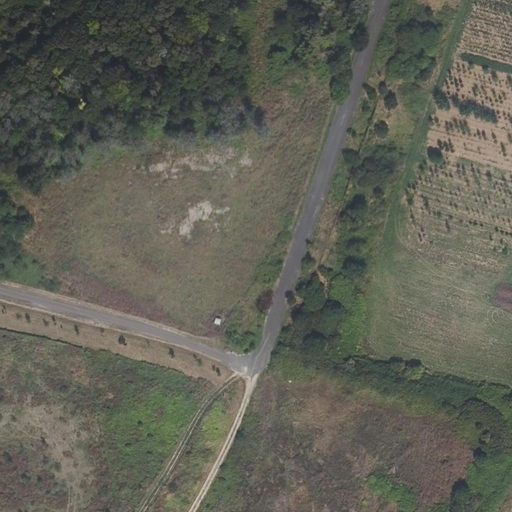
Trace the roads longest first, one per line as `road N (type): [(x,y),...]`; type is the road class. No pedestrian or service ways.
road 1 (unclassified): [(0,291),(253,367),(380,0)]
road 2 (track): [(143,511),(199,415),(245,368)]
road 3 (track): [(192,511),(245,399),(245,368)]
